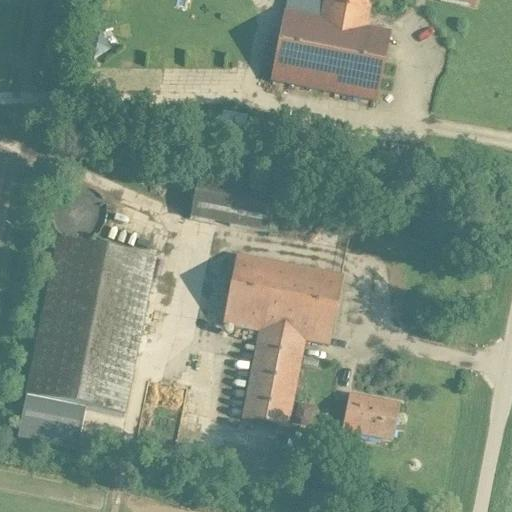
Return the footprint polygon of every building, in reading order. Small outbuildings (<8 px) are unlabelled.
[(137,0),(137,8),(155,8),(155,0),(137,0)] [(375,102),(389,32),(365,28),(370,0),(323,0),(320,19),(284,12),(271,81),(375,102)] [(267,233),(276,186),(197,171),(189,219),(267,233)] [(155,259),(56,239),(18,435),(77,447),(85,409),(123,416),(155,259)] [(327,346),(341,277),(236,256),(223,326),(258,332),(241,419),(286,428),(303,341),(327,346)] [(390,442),(398,405),(350,396),(342,432),(390,442)]
